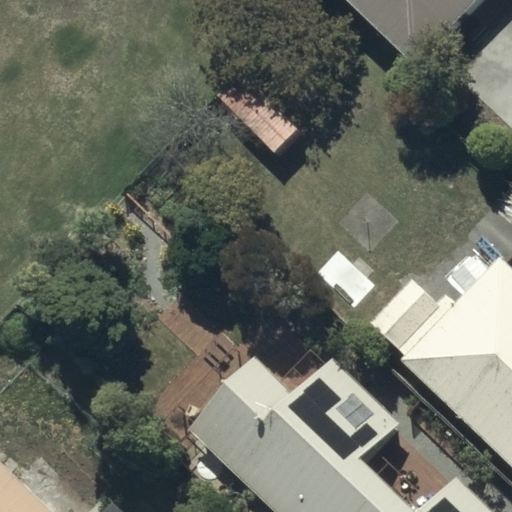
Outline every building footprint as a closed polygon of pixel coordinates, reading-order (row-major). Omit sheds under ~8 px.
[(480,0),(335,0),(412,74),(480,0)] [(339,246),(310,275),(346,312),(375,284),(339,246)] [(411,280),(366,328),(401,360),(394,366),(511,477),(511,276),(496,262),(453,307),(442,294),(432,304),(411,280)] [(252,360),(183,432),(267,511),(485,511),(453,479),(418,511),(397,511),(352,467),(394,431),(325,362),(289,398),(252,360)] [(40,511),(0,473),(0,511),(40,511)]
